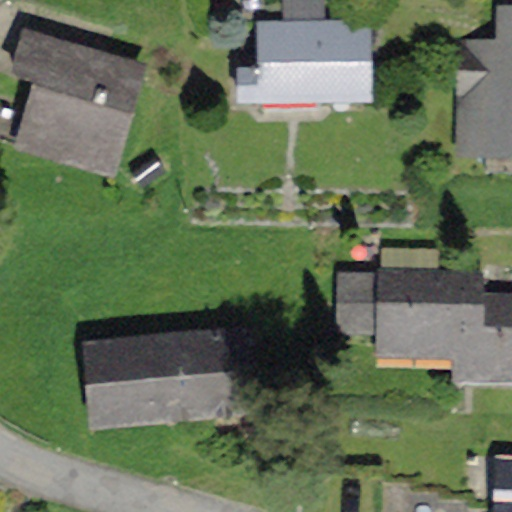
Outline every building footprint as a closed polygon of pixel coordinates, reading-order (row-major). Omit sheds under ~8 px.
[(283,27),(257,28),(260,112),(374,109),(372,26),(327,28),(325,0),(301,0),(282,1),(283,27)] [(462,44),(459,162),(511,162),(511,8),(492,8),(492,44),(462,44)] [(151,73),(26,33),(10,82),(37,90),(16,156),(115,187),(151,73)] [(455,281),(336,281),(336,339),(377,339),(377,369),(453,369),(455,281)] [(483,282),(455,281),(453,369),(453,393),(511,394),(511,301),(483,301),(483,282)] [(247,332),(168,339),(176,431),(256,424),(247,332)] [(176,431),(168,339),(82,347),(90,439),(176,431)] [(470,511),(498,511),(499,461),(499,456),(478,455),(478,449),(446,448),(446,440),(419,440),(420,431),(383,430),(382,487),(416,488),(415,495),(444,496),(444,504),(470,504),(470,511)] [(511,511),(511,461),(499,461),(498,511),(511,511)]
